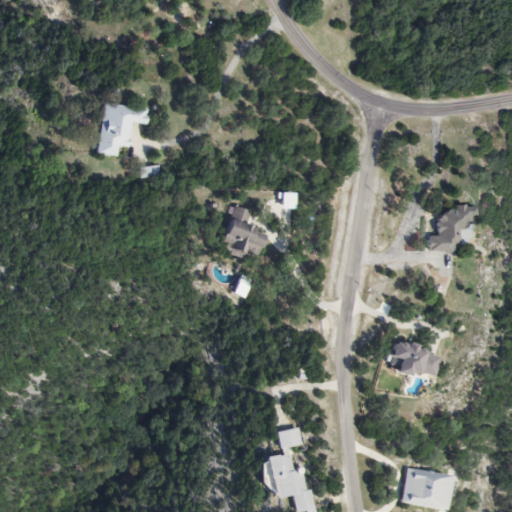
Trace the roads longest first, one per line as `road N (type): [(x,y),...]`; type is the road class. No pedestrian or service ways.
road 1 (residential): [(379,107),(344,343),(357,511)]
road 2 (residential): [(511,99),(456,111),(379,107),(292,35),(274,0)]
